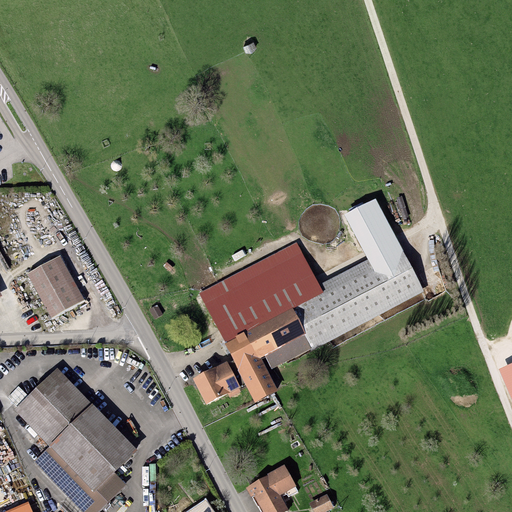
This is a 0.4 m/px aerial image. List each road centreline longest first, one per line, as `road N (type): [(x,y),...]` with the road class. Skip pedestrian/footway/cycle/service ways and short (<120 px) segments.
road 1 (tertiary): [(0,85),(236,511)]
road 2 (track): [(364,0),(511,423)]
road 3 (track): [(160,368),(189,362),(437,218)]
road 4 (unknown): [(112,338),(46,211),(32,204),(20,213),(36,258)]
